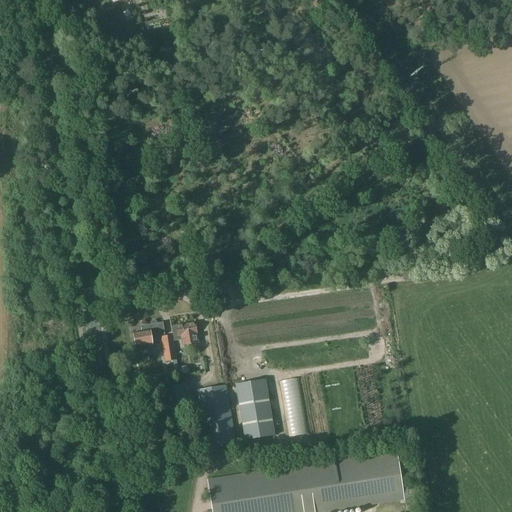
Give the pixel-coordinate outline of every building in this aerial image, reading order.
[(117,3),(116,20),(127,20),(128,3),(117,3)] [(102,16),(96,18),(99,36),(106,35),(102,16)] [(136,347),(152,344),(151,336),(164,334),(162,323),(141,327),(142,332),(133,333),(136,347)] [(171,327),(173,336),(173,341),(182,340),(183,345),(198,343),(196,334),(197,334),(195,323),(171,327)] [(176,360),(173,341),(173,336),(161,337),(165,362),(176,360)] [(258,366),(230,369),(240,442),(270,436),(258,366)] [(164,410),(189,405),(185,385),(160,390),(164,410)] [(235,441),(234,433),(227,387),(200,391),(209,445),(235,441)] [(396,452),(209,480),(214,511),(209,511),(320,511),(403,500),(396,452)]
